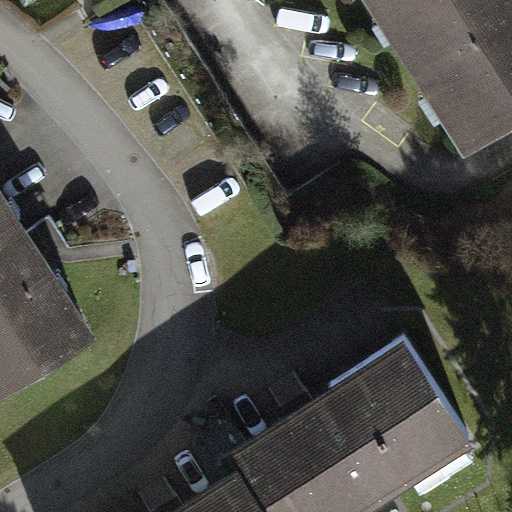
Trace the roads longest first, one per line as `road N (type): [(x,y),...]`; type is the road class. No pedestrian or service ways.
road 1 (residential): [(10,511),(91,462),(152,400),(175,330),(175,277),(163,229),(133,172),(0,35)]
road 2 (residential): [(241,0),(316,122)]
